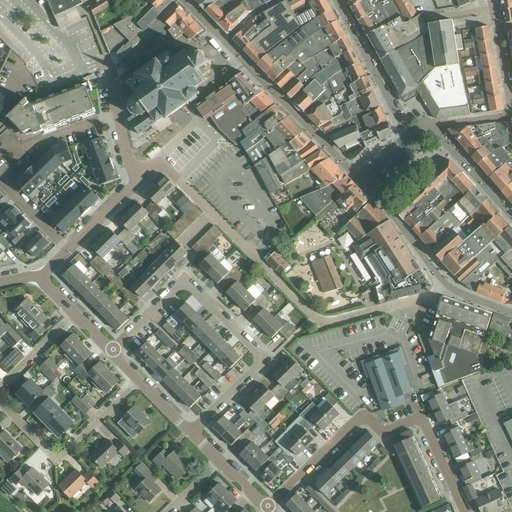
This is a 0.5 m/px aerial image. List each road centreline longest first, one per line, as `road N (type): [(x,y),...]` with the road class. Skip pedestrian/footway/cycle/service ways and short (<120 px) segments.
road 1 (residential): [(425,298),(327,324),(311,317),(157,161),(151,167)]
road 2 (residential): [(190,432),(261,359),(183,282),(111,353)]
road 3 (residential): [(264,507),(358,419),(382,434),(414,419),(423,421),(464,511)]
road 4 (residential): [(222,43),(360,181)]
road 5 (residential): [(138,381),(56,459),(0,400)]
road 6 (residential): [(409,132),(334,0)]
road 7 (residential): [(360,181),(448,285)]
road 8 (residential): [(117,111),(18,155),(4,140)]
road 9 (residential): [(511,218),(431,127)]
